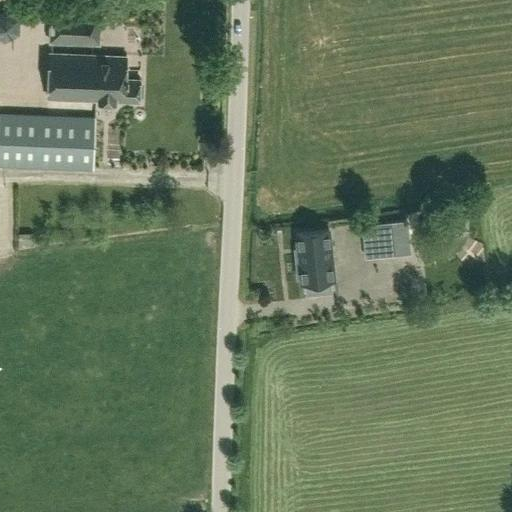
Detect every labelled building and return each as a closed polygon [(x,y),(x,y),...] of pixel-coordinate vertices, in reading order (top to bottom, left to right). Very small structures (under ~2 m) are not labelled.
[(99,45),(100,9),(50,7),(49,43),(99,45)] [(85,99),(95,99),(98,99),(98,101),(116,102),(116,100),(138,101),(139,79),(126,78),(128,55),(50,51),(48,97),(85,99)] [(96,115),(0,111),(0,165),(94,169),(96,115)] [(390,221),(362,224),(366,256),(394,253),(390,221)] [(329,278),(333,278),(328,228),(296,231),(298,248),(299,260),(295,261),(297,278),(301,277),(301,281),(305,281),(329,278)] [(334,311),(333,283),(285,284),(285,312),(334,311)]
